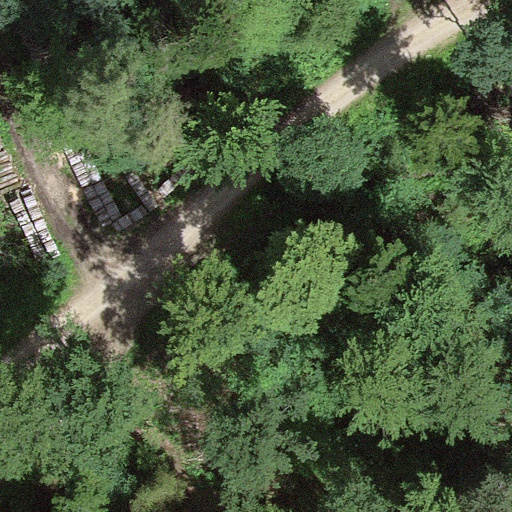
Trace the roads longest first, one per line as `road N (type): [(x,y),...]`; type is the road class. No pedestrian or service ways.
road 1 (track): [(0,372),(146,272),(198,213),(394,52),(511,3)]
road 2 (track): [(511,170),(340,196),(146,272)]
road 3 (track): [(0,469),(38,437),(146,272)]
road 4 (track): [(104,302),(33,136),(0,98)]
